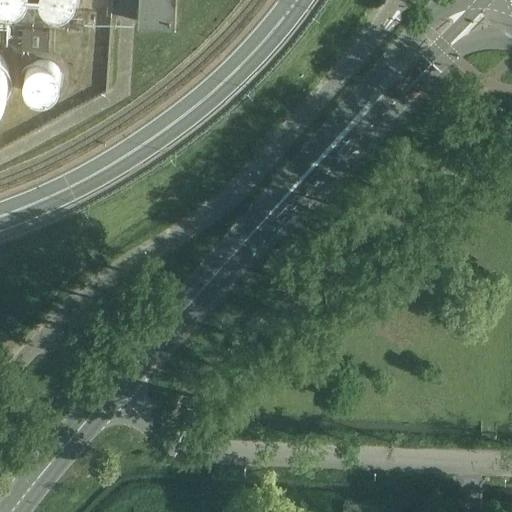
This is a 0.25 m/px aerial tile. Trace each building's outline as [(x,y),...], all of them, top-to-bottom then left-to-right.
[(0,0),(0,5),(0,6),(4,7),(7,8),(11,9),(14,8),(16,8),(18,7),(19,7),(21,6),(23,3),(26,1),(26,0),(0,0)] [(41,0),(42,2),(43,4),(44,5),(45,6),(47,8),(48,9),(50,10),(51,10),(53,11),(55,11),(58,12),(60,12),(62,11),(64,11),(65,10),(67,10),(68,9),(70,8),(71,6),(72,5),(73,4),(74,2),(75,0),(41,0)] [(175,25),(176,0),(139,0),(138,23),(175,25)] [(21,55),(47,56),(48,30),(22,29),(21,55)] [(0,100),(0,101),(2,98),(4,95),(6,92),(7,88),(8,85),(8,82),(8,78),(8,75),(8,71),(7,68),(6,65),(4,61),(2,58),(0,56),(0,55),(0,100)] [(24,76),(24,78),(24,80),(24,81),(25,83),(25,85),(26,86),(27,88),(28,89),(29,91),(31,92),(32,93),(34,94),(35,95),(37,95),(39,96),(40,96),(42,96),(44,96),(46,96),(48,95),(49,95),(52,93),(54,92),(55,91),(56,89),(57,88),(58,86),(59,85),(60,83),(60,81),(60,80),(61,78),(60,76),(60,74),(60,73),(59,71),(58,69),(57,68),(56,66),(55,65),(52,63),(49,61),(46,60),(42,60),(39,60),(37,60),(35,61),(32,63),(31,64),(29,65),(28,66),(27,68),(26,69),(25,71),(25,73),(24,74),(24,76)] [(360,511),(361,502),(343,502),(342,511),(360,511)]
